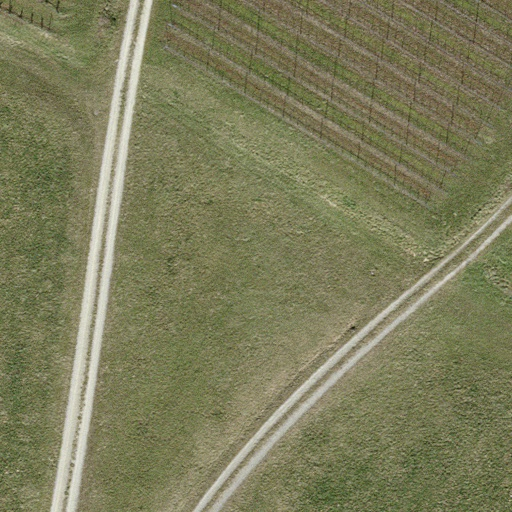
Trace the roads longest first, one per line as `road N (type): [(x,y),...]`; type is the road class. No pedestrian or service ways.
road 1 (track): [(145,0),(64,511)]
road 2 (track): [(511,208),(270,434),(208,511)]
